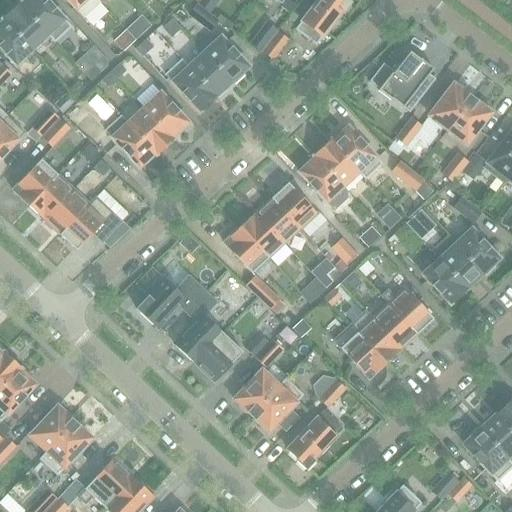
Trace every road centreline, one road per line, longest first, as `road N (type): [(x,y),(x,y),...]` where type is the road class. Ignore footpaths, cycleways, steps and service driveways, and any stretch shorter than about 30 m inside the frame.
road 1 (residential): [(58,313),(403,0)]
road 2 (residential): [(264,511),(58,313)]
road 3 (residential): [(300,511),(511,321)]
